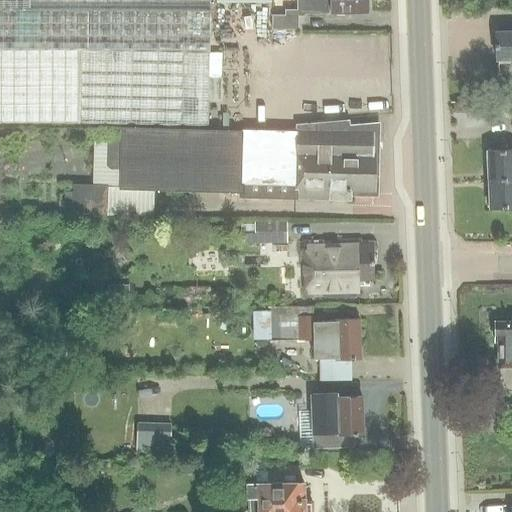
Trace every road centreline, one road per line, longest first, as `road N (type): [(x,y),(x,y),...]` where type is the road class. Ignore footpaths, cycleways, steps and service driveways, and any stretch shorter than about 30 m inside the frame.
road 1 (secondary): [(428,265),(416,0)]
road 2 (secondary): [(437,511),(428,265)]
